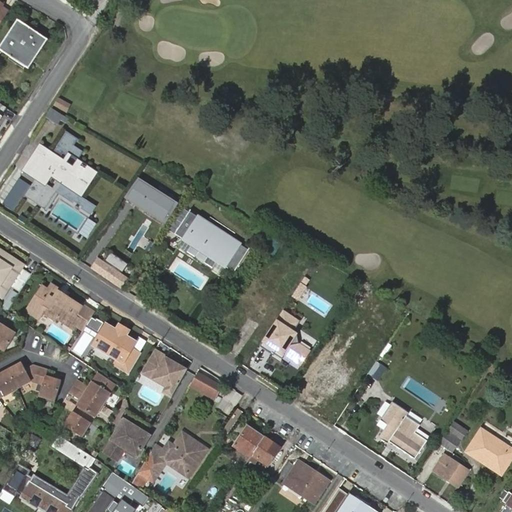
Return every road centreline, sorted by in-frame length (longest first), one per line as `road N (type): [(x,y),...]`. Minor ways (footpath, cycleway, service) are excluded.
road 1 (residential): [(0,221),(443,511)]
road 2 (residential): [(0,164),(77,45),(80,24)]
